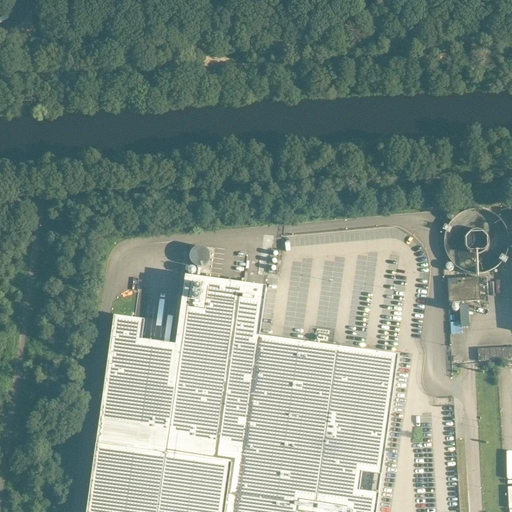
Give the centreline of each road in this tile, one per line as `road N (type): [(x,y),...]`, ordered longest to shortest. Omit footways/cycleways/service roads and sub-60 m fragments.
road 1 (track): [(216,67),(511,51)]
road 2 (unknown): [(384,245),(290,250),(283,261),(279,312),(286,325),(373,341)]
road 3 (track): [(0,80),(216,67)]
road 4 (track): [(216,67),(212,50),(191,43),(95,43),(44,36),(23,21)]
road 5 (unclassified): [(475,511),(467,366)]
road 6 (unknown): [(444,511),(438,433),(413,400)]
